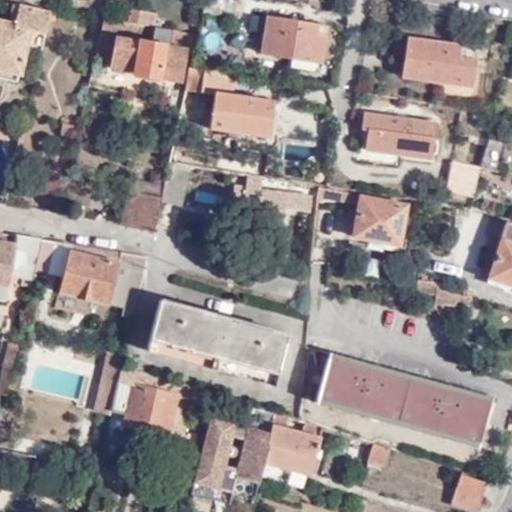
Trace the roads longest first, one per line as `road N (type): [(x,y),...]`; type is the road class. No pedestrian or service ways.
road 1 (residential): [(0,214),(294,286)]
road 2 (unknown): [(378,0),(352,122)]
